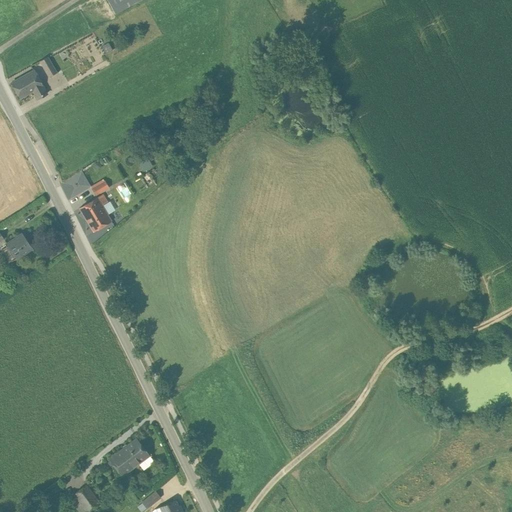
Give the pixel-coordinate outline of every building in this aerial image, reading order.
[(106,0),(113,13),(138,0),(106,0)] [(108,42),(102,45),(107,53),(112,49),(108,42)] [(56,72),(48,57),(39,61),(48,77),(56,72)] [(34,68),(11,81),(20,97),(33,90),(37,98),(48,92),(34,68)] [(147,157),(138,162),(143,171),(152,166),(147,157)] [(109,187),(105,180),(91,188),(95,195),(109,187)] [(103,193),(79,207),(93,231),(111,220),(107,214),(102,205),(108,201),(103,193)] [(113,210),(108,201),(102,205),(107,214),(113,210)] [(23,233),(7,243),(17,258),(32,248),(23,233)] [(136,438),(109,458),(122,476),(149,455),(136,438)] [(59,484),(46,494),(49,499),(63,489),(59,484)] [(99,503),(86,486),(74,494),(88,511),(99,503)] [(156,491),(142,502),(146,508),(160,497),(156,491)] [(175,500),(159,507),(161,511),(182,511),(181,509),(179,510),(175,500)]
